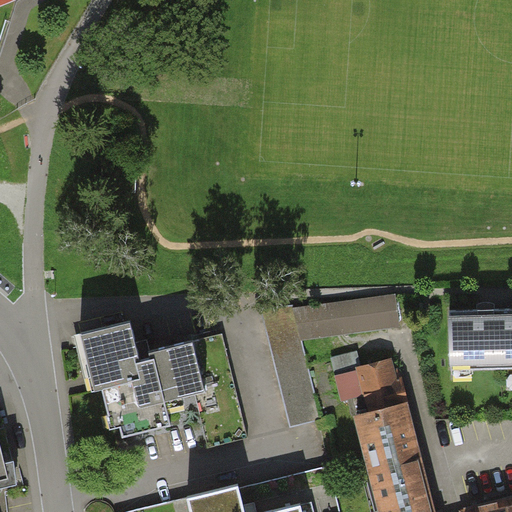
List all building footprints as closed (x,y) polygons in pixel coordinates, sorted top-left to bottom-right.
[(396,294),(297,308),(303,339),(400,326),(396,294)] [(293,305),(261,308),(290,427),(321,420),(293,305)] [(511,309),(450,311),(452,374),(511,371),(511,309)] [(131,321),(81,333),(92,378),(101,375),(110,415),(116,413),(121,436),(172,424),(166,399),(205,390),(193,340),(139,353),(131,321)] [(258,433),(232,330),(193,340),(219,443),(258,433)] [(366,394),(369,406),(408,395),(398,359),(362,369),(357,351),(331,358),(342,400),(366,394)] [(380,511),(438,511),(408,395),(369,406),(354,410),(380,511)] [(0,511),(0,479),(9,476),(7,469),(0,444),(0,511)] [(286,511),(337,500),(329,466),(232,488),(238,511),(286,511)] [(236,511),(231,489),(132,511),(308,511),(308,509),(294,511),(236,511)] [(511,511),(511,497),(466,509),(466,511),(511,511)]
